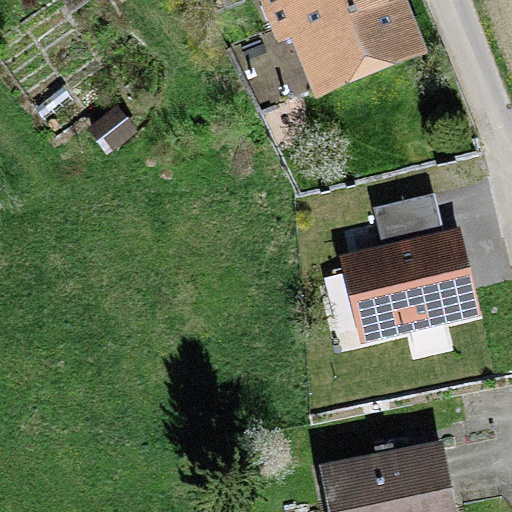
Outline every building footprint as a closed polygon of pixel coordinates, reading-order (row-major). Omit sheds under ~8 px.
[(315,107),(427,64),(401,0),(258,0),(278,50),(291,45),(315,107)] [(32,108),(42,121),(70,98),(61,86),(32,108)] [(137,136),(117,110),(86,133),(107,159),(137,136)] [(382,250),(338,259),(342,277),(324,281),(339,352),(407,337),(412,359),(453,350),(448,329),(478,322),(459,233),(442,237),(434,201),(374,214),(382,250)] [(326,511),(454,511),(442,448),(394,457),(392,449),(374,453),(376,461),(319,472),(326,511)]
